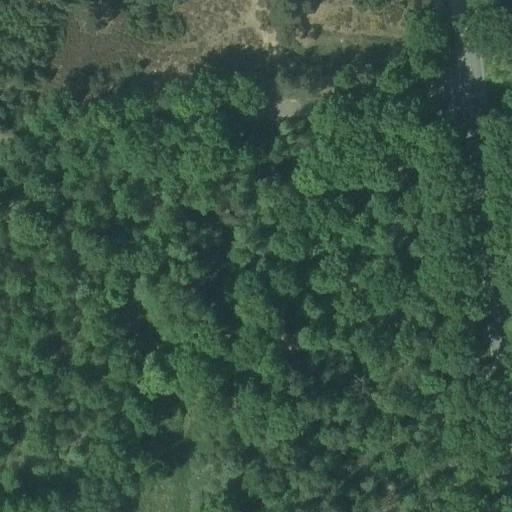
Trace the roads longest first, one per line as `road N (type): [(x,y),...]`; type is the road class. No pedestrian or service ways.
road 1 (unclassified): [(471,90),(0,147)]
road 2 (tertiary): [(471,90),(511,429)]
